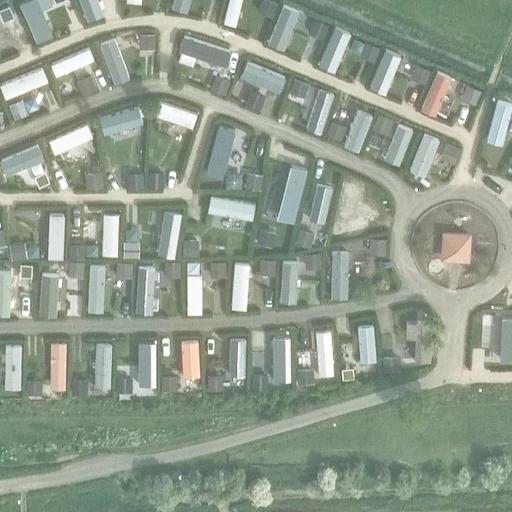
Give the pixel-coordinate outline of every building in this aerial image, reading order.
[(50,33),(34,0),(24,0),(20,2),(36,39),(50,33)] [(99,10),(94,0),(79,0),(86,15),(99,10)] [(173,0),(171,7),(185,11),(187,0),(173,0)] [(228,0),(223,22),(235,24),(240,0),(228,0)] [(271,0),(261,0),(257,11),(272,16),(277,2),(271,0)] [(0,7),(0,10),(4,22),(19,17),(13,3),(0,7)] [(283,5),(268,42),(281,48),(296,10),(283,5)] [(314,19),(308,33),(322,39),(328,25),(314,19)] [(335,27),(318,64),(331,70),(348,32),(335,27)] [(139,33),(139,48),(154,49),(155,33),(139,33)] [(229,50),(183,35),(178,50),(224,65),(229,50)] [(98,44),(112,80),(123,76),(109,40),(98,44)] [(365,40),(359,55),(372,61),(379,47),(365,40)] [(88,48),(51,64),(55,75),(93,59),(88,48)] [(384,49),(368,87),(383,92),(398,55),(384,49)] [(286,77),(248,61),(242,75),(281,90),(286,77)] [(416,63),(410,77),(424,83),(430,69),(416,63)] [(42,67),(0,84),(5,98),(47,81),(42,67)] [(479,84),(481,69),(466,67),(464,82),(479,84)] [(436,71),(420,108),(435,114),(451,77),(436,71)] [(76,80),(82,94),(96,88),(91,74),(76,80)] [(225,94),(230,79),(215,75),(210,89),(225,94)] [(294,77),(289,92),(304,97),(308,82),(294,77)] [(467,84),(460,98),(474,104),(481,90),(467,84)] [(251,89),(245,103),(259,109),(265,95),(251,89)] [(318,89),(306,127),(320,131),(332,93),(318,89)] [(7,105),(13,119),(28,113),(22,99),(7,105)] [(196,113),(158,100),(153,113),(192,126),(196,113)] [(498,100),(487,139),(499,142),(509,104),(498,100)] [(140,105),(106,115),(109,129),(144,119),(140,105)] [(378,113),(373,127),(387,133),(392,119),(378,113)] [(340,139),(346,125),(332,120),(326,133),(340,139)] [(86,123),(49,140),(54,152),(92,136),(86,123)] [(218,125),(208,163),(232,169),(242,131),(218,125)] [(401,128),(388,161),(401,166),(414,133),(401,128)] [(424,133),(409,169),(424,175),(438,139),(424,133)] [(460,148),(446,142),(439,157),(453,163),(460,148)] [(37,143),(0,158),(0,160),(6,174),(44,158),(37,143)] [(55,154),(55,170),(66,170),(65,153),(55,154)] [(128,153),(128,170),(147,170),(147,153),(128,153)] [(291,165),(281,207),(296,211),(306,169),(291,165)] [(31,174),(37,189),(52,183),(46,168),(31,174)] [(85,173),(87,188),(103,186),(101,171),(85,173)] [(127,172),(127,187),(143,187),(142,171),(127,172)] [(148,171),(147,186),(163,187),(164,172),(148,171)] [(246,172),(244,186),(260,189),(262,174),(246,172)] [(325,173),(318,207),(329,210),(337,175),(325,173)] [(346,178),(337,220),(352,224),(361,181),(346,178)] [(165,211),(159,251),(174,253),(179,213),(165,211)] [(314,228),(317,215),(304,211),(300,224),(314,228)] [(49,213),(48,256),(62,257),(64,214),(49,213)] [(104,214),(102,253),(117,254),(118,214),(104,214)] [(349,224),(334,221),(331,236),(346,239),(349,224)] [(184,235),(199,236),(200,223),(184,222),(184,235)] [(13,223),(12,239),(29,239),(30,224),(13,223)] [(70,225),(71,239),(85,238),(85,224),(70,225)] [(298,228),(295,243),(310,246),(314,231),(298,228)] [(442,257),(466,258),(467,234),(444,233),(442,257)] [(255,235),(252,251),(268,254),(271,239),(255,235)] [(370,237),(369,252),(385,253),(385,238),(370,237)] [(198,239),(182,239),(182,255),(198,255),(198,239)] [(9,244),(11,259),(27,257),(24,241),(9,244)] [(138,241),(124,241),(123,256),(138,256),(138,241)] [(69,243),(68,258),(84,259),(84,243),(69,243)] [(327,280),(352,281),(353,249),(328,249),(327,280)] [(305,253),(306,268),(321,267),(320,252),(305,253)] [(260,258),(259,273),(275,274),(275,259),(260,258)] [(210,261),(210,276),(226,276),(225,260),(210,261)] [(21,261),(20,276),(35,277),(36,262),(21,261)] [(69,261),(67,276),(83,277),(84,262),(69,261)] [(116,261),(116,276),(132,277),(132,262),(116,261)] [(165,261),(165,276),(180,276),(180,261),(165,261)] [(234,262),(231,307),(245,308),(248,263),(234,262)] [(283,262),(280,303),(292,304),(295,263),(283,262)] [(0,264),(0,304),(6,305),(8,265),(0,264)] [(89,264),(87,302),(100,302),(103,265),(89,264)] [(138,264),(136,299),(150,300),(152,265),(138,264)] [(43,265),(40,306),(52,307),(55,266),(43,265)] [(187,274),(187,312),(201,312),(200,274),(187,274)] [(511,316),(477,314),(476,330),(492,330),(493,333),(501,333),(504,331),(511,331),(511,316)] [(417,318),(416,353),(430,353),(430,318),(417,318)] [(359,323),(363,361),(375,360),(371,322),(359,323)] [(315,331),(318,374),(333,373),(329,330),(315,331)] [(276,336),(277,372),(288,372),(288,336),(276,336)] [(233,339),(232,377),(244,377),(244,339),(233,339)] [(51,341),(50,387),(64,387),(65,342),(51,341)] [(181,342),(183,375),(199,374),(197,341),(181,342)] [(140,342),(140,386),(154,386),(154,342),(140,342)] [(98,343),(97,378),(109,378),(110,343),(98,343)] [(6,344),(5,389),(19,390),(20,344),(6,344)] [(470,348),(470,364),(485,364),(486,348),(470,348)] [(383,357),(384,372),(399,371),(398,356),(383,357)] [(341,364),(342,379),(357,378),(356,363),(341,364)] [(297,369),(298,384),(313,383),(312,368),(297,369)] [(252,373),(252,389),(267,389),(267,373),(252,373)] [(207,375),(207,390),(223,389),(222,374),(207,375)] [(161,375),(161,390),(177,390),(177,375),(161,375)] [(116,377),(116,392),(132,392),(132,377),(116,377)] [(71,378),(71,393),(87,394),(87,378),(71,378)] [(26,379),(26,394),(42,394),(42,379),(26,379)]
